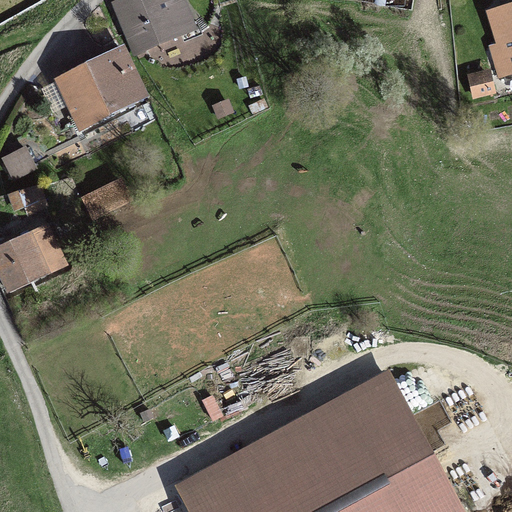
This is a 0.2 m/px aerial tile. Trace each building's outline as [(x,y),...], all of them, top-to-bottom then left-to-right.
[(124,0),(115,4),(135,53),(192,29),(180,0),(124,0)] [(499,77),(511,72),(511,5),(490,12),(501,53),(493,55),(499,77)] [(144,96),(121,48),(58,79),(81,128),(144,96)] [(473,96),(492,91),(488,74),(469,78),(473,96)] [(219,117),(230,112),(226,102),(215,106),(219,117)] [(25,149),(3,160),(13,178),(35,166),(25,149)] [(94,219),(130,202),(120,181),(84,199),(94,219)] [(11,194),(15,208),(24,205),(28,214),(46,206),(39,186),(11,194)] [(0,250),(0,270),(10,292),(33,282),(30,276),(62,261),(47,228),(20,241),(17,237),(5,242),(8,247),(0,250)] [(462,511),(411,416),(232,511),(462,511)]
